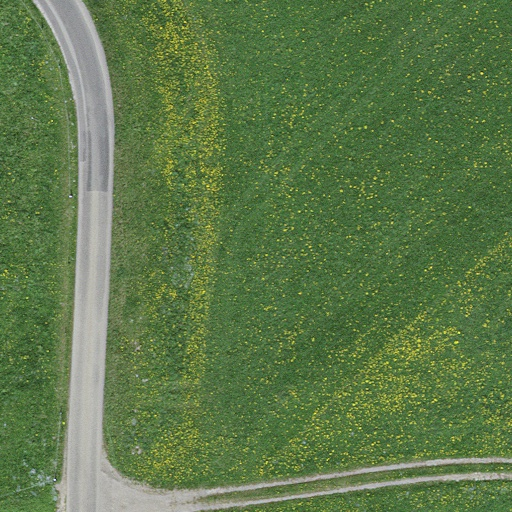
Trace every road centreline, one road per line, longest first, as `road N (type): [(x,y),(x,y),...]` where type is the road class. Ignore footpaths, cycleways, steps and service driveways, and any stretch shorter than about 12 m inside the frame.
road 1 (unclassified): [(84,511),(96,120),(82,51),(56,0)]
road 2 (track): [(84,502),(195,503),(511,466)]
